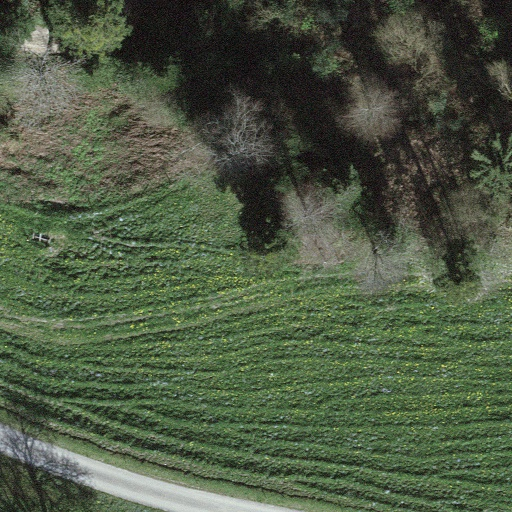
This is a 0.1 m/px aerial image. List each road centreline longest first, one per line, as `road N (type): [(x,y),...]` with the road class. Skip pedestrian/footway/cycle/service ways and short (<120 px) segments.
road 1 (track): [(0,443),(76,479),(219,511)]
road 2 (track): [(138,0),(65,32),(0,32)]
